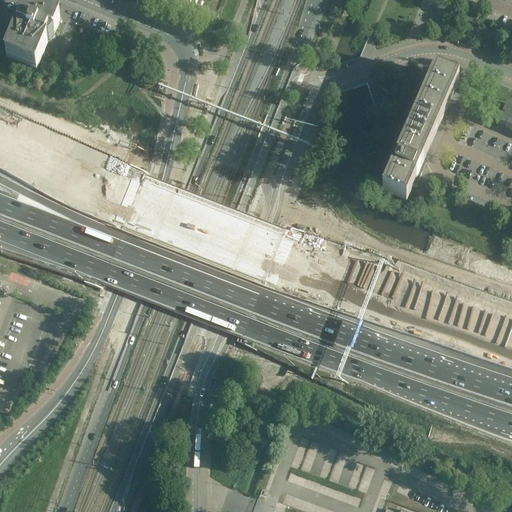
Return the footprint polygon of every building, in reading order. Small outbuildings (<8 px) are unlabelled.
[(399,0),(388,28),(406,36),(421,0),(399,0)] [(18,31),(8,55),(6,59),(36,71),(48,44),(47,43),(50,36),(54,38),(61,21),(24,6),(17,23),(18,23),(18,32),(18,31)] [(475,26),(476,23),(478,18),(478,17),(477,18),(468,14),(468,13),(464,21),(465,21),(474,25),(474,26),(475,26)] [(9,42),(8,42),(8,43),(3,41),(3,40),(0,47),(0,52),(4,54),(9,42)] [(438,70),(434,69),(380,192),(384,194),(405,202),(406,203),(416,181),(418,182),(426,165),(423,164),(459,83),(437,73),(438,70)] [(511,106),(508,104),(507,104),(498,125),(511,131),(511,106)] [(467,160),(464,172),(485,177),(486,176),(495,178),(497,168),(467,160)] [(315,485),(318,479),(311,477),(309,483),(315,485)]
